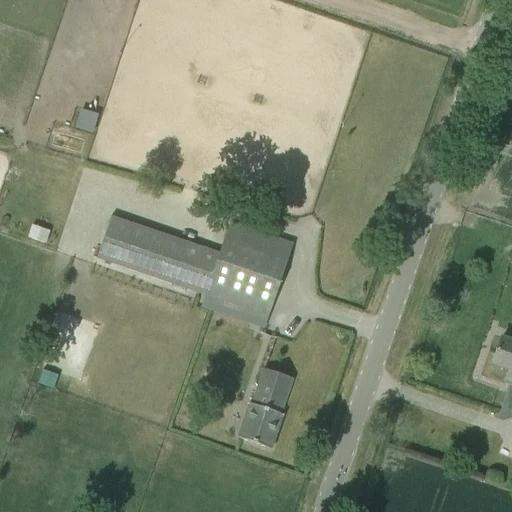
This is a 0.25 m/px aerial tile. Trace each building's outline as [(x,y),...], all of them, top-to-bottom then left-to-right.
[(80,112),(75,129),(91,134),(96,117),(80,112)] [(230,224),(219,255),(110,218),(96,259),(205,296),(204,300),(264,321),(290,245),(230,224)] [(492,364),(509,370),(506,380),(511,382),(511,343),(500,339),(492,364)] [(237,439),(270,450),(282,416),(279,415),(292,380),(263,370),(251,405),(249,404),(237,439)] [(475,429),(467,452),(492,460),(499,438),(475,429)]
